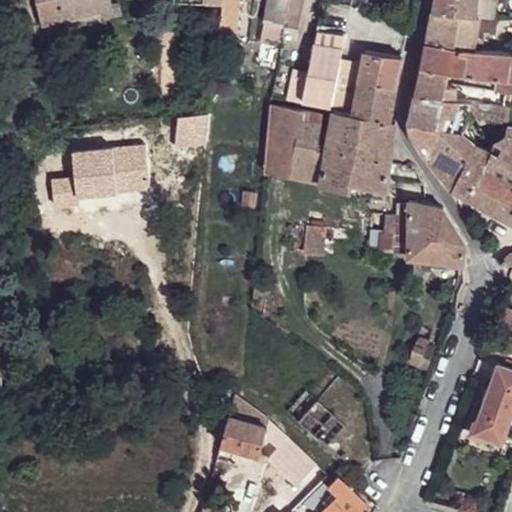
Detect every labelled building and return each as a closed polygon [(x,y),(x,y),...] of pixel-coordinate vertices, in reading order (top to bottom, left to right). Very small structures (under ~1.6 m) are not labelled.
[(36,0),(42,24),(54,22),(65,18),(112,8),(110,0),(36,0)] [(222,0),(219,39),(236,41),(241,0),(222,0)] [(290,1),(285,0),(269,0),(262,40),(281,43),(282,32),(285,26),(290,1)] [(303,0),(289,0),(290,1),(285,26),(298,28),(303,0)] [(475,12),(476,0),(434,0),(432,9),(475,12)] [(476,0),(475,12),(486,12),(487,0),(476,0)] [(475,12),(432,9),(426,41),(472,48),(477,13),(475,12)] [(485,15),(477,13),(472,48),(480,49),(485,15)] [(344,38),(317,33),(315,43),(342,48),(344,38)] [(421,66),(447,69),(447,71),(497,77),(511,79),(511,52),(480,49),(472,48),(426,41),(421,66)] [(339,62),(342,48),(315,43),(308,77),(304,94),(304,98),(328,104),(330,103),(339,62)] [(358,79),(396,86),(401,57),(365,51),(363,62),(362,62),(358,79)] [(349,65),(339,62),(330,103),(328,104),(327,107),(334,108),(334,109),(347,112),(348,111),(355,78),(357,65),(349,65)] [(415,94),(453,98),(456,87),(446,86),(446,83),(445,82),(447,71),(447,69),(421,66),(415,94)] [(292,72),(288,90),(304,94),(308,77),(292,72)] [(511,88),(511,79),(497,77),(495,90),(511,93),(511,88)] [(390,161),(396,119),(390,118),(396,86),(358,79),(352,111),(348,111),(347,112),(334,109),(330,130),(327,144),(318,142),(321,128),(323,113),(269,103),(263,169),(349,187),(350,180),(386,188),(390,161)] [(511,93),(495,90),(494,95),(501,96),(511,98),(511,93)] [(451,184),(475,141),(463,134),(468,114),(471,101),(453,98),(415,94),(409,123),(414,135),(427,156),(451,184)] [(509,109),(511,98),(501,96),(499,106),(509,109)] [(328,104),(304,98),(303,103),(327,107),(328,104)] [(509,109),(499,106),(471,101),(468,114),(507,122),(509,109)] [(182,115),(163,117),(165,135),(184,134),(182,119),(182,115)] [(511,123),(507,122),(506,134),(495,141),(490,149),(466,193),(511,217),(511,123)] [(330,130),(321,128),(318,142),(327,144),(330,130)] [(117,189),(149,185),(145,140),(74,146),(76,172),(53,174),(56,201),(79,199),(79,193),(117,189)] [(490,149),(475,141),(451,184),(466,193),(490,149)] [(149,185),(117,189),(119,203),(151,200),(149,185)] [(423,202),(408,200),(408,257),(463,264),(466,242),(443,207),(423,202)] [(324,227),(308,226),(306,243),(305,251),(321,252),(324,227)] [(511,263),(511,262),(511,251),(508,251),(498,261),(499,263),(511,263)] [(428,338),(419,335),(409,360),(418,364),(417,365),(426,368),(430,357),(421,354),(426,341),(428,338)] [(426,341),(421,354),(430,357),(435,344),(426,341)] [(475,421),(494,428),(490,438),(502,442),(511,414),(511,367),(496,362),(475,421)] [(299,420),(345,463),(372,435),(366,405),(355,386),(340,374),(299,420)] [(211,409),(223,412),(229,387),(217,384),(211,409)] [(269,418),(234,393),(229,414),(266,427),(269,418)] [(266,427),(229,414),(220,443),(241,450),(259,456),(267,431),(267,427),(266,427)] [(287,435),(269,418),(266,427),(267,427),(267,431),(281,442),(287,435)] [(494,428),(475,421),(471,430),(490,438),(494,428)] [(315,463),(287,435),(281,442),(268,458),(295,484),(315,463)] [(220,443),(216,459),(236,465),(241,450),(220,443)] [(322,511),(363,511),(369,507),(348,484),(338,475),(328,484),(337,494),(320,510),(322,511)]
